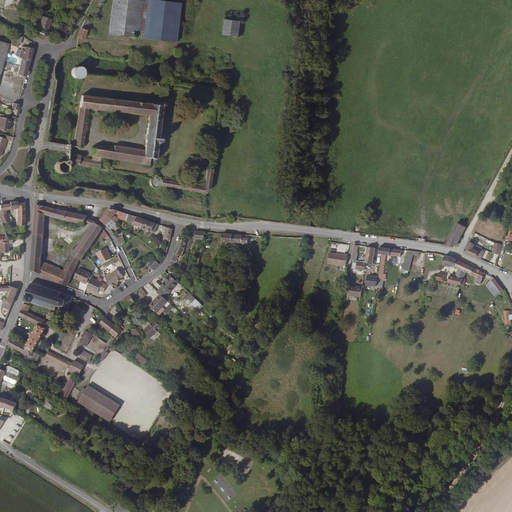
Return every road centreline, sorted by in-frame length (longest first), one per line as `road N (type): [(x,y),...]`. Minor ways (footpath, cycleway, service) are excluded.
road 1 (residential): [(180,221),(425,246),(459,254),(511,285)]
road 2 (track): [(511,388),(431,511)]
